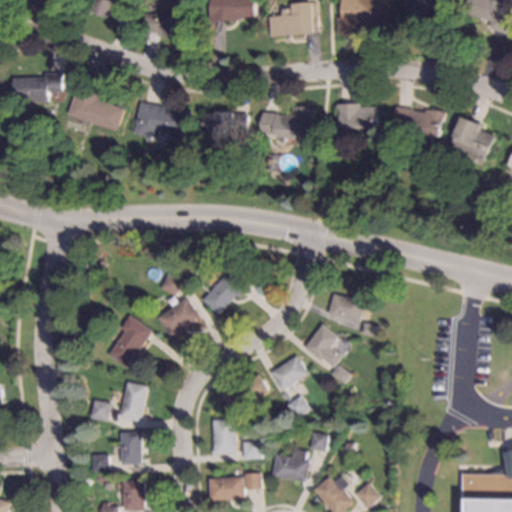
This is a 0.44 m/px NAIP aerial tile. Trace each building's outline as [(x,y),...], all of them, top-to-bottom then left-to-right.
[(138,0),(138,1),(132,11),(115,4),(111,17),(101,15),(93,10),(96,0),(138,0)] [(257,0),(258,18),(243,18),(243,20),(213,21),(212,0),(257,0)] [(389,0),(389,24),(360,24),(360,34),(339,34),(339,17),(342,17),(342,0),(389,0)] [(447,0),(446,6),(427,3),(425,20),(403,17),(404,0),(447,0)] [(497,0),(511,4),(511,15),(507,33),(490,28),(492,21),(464,12),(467,0),(497,0)] [(316,32),(292,35),(293,37),(287,37),(287,35),(272,37),(270,16),(284,15),(284,10),(286,10),(286,9),(291,8),(291,9),(294,9),(293,3),(313,1),(316,32)] [(196,14),(196,22),(197,22),(196,38),(173,36),(173,35),(169,35),(170,33),(147,32),(148,12),(162,13),(162,11),(196,14)] [(66,91),(52,92),(52,101),(17,102),(16,77),(47,77),(47,73),(65,72),(66,91)] [(104,90),(101,99),(127,108),(120,131),(71,114),(82,83),(104,90)] [(193,111),(189,135),(162,130),(161,137),(138,133),(143,102),(193,111)] [(362,107),(379,106),(380,132),(341,133),(341,103),(362,103),(362,107)] [(0,105),(11,119),(0,127),(0,105)] [(414,108),(413,110),(425,112),(426,109),(446,112),(444,124),(442,124),(440,137),(434,136),(432,148),(415,146),(417,133),(406,131),(407,126),(394,124),(397,106),(414,108)] [(317,108),(316,120),(315,120),(314,136),(301,135),(300,137),(278,136),(279,134),(263,133),(264,112),(281,113),(281,115),(295,115),(295,107),(317,108)] [(237,111),(237,113),(250,113),(250,135),(204,133),(205,112),(219,112),(219,110),(237,111)] [(484,124),(482,129),(498,136),(488,160),(454,146),(458,136),(455,135),(463,116),(484,124)] [(30,144),(27,147),(21,140),(25,137),(30,144)] [(252,285),(241,297),(238,295),(220,314),(205,300),(233,268),(252,285)] [(184,281),(177,295),(161,288),(168,274),(184,281)] [(368,301),(363,322),(332,314),(337,294),(368,301)] [(202,316),(173,337),(159,317),(188,296),(202,316)] [(154,330),(138,354),(137,353),(128,366),(110,354),(118,344),(109,338),(116,329),(124,334),(127,331),(122,327),(131,315),(154,330)] [(384,326),(381,337),(365,333),(368,322),(384,326)] [(343,337),(335,347),(347,356),(338,367),(326,357),(324,360),(308,348),(326,324),(343,337)] [(312,374),(286,391),(274,372),(301,355),(312,374)] [(356,373),(349,383),(335,374),(342,364),(356,373)] [(273,392),(246,409),(244,405),(235,410),(225,394),(237,386),(238,389),(262,374),(273,392)] [(149,386),(142,421),(121,417),(128,381),(149,386)] [(314,409),(301,419),(291,405),(305,395),(314,409)] [(113,403),(109,421),(92,418),(95,399),(113,403)] [(240,453),(217,454),(216,419),(239,418),(240,453)] [(145,463),(124,464),(122,432),(143,431),(145,463)] [(331,434),(328,451),(312,448),(315,432),(331,434)] [(264,458),(246,458),(246,441),(263,440),(264,458)] [(310,451),(308,459),(312,460),(308,481),(275,476),(278,455),(295,458),(297,449),(310,451)] [(511,511),(469,511),(469,505),(463,505),(464,473),(509,474),(504,452),(511,450),(511,511)] [(111,470),(95,471),(94,455),(111,454),(111,470)] [(264,488),(247,489),(247,499),(213,500),(212,478),(247,476),(247,473),(263,472),(264,488)] [(352,485),(346,490),(356,501),(343,511),(335,511),(316,489),(332,475),(337,481),(344,475),(352,485)] [(148,509),(126,510),(125,480),(146,479),(148,509)] [(357,495),(369,509),(383,497),(370,483),(357,495)] [(0,511),(0,498),(14,502),(11,511),(0,511)]
